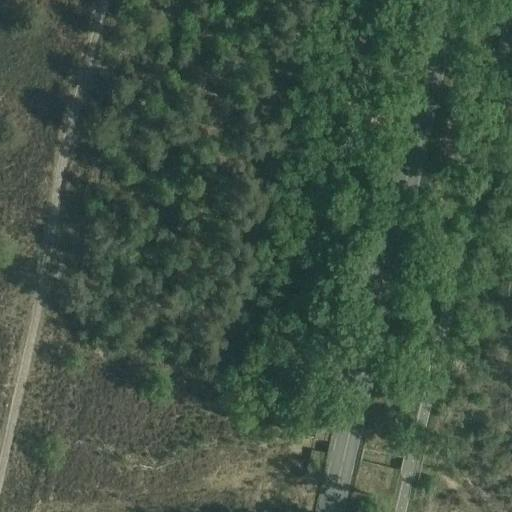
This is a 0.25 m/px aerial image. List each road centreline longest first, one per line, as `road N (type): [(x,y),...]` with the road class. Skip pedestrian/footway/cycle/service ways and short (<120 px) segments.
road 1 (secondary): [(331,511),(445,0)]
road 2 (track): [(0,475),(68,133),(103,0)]
